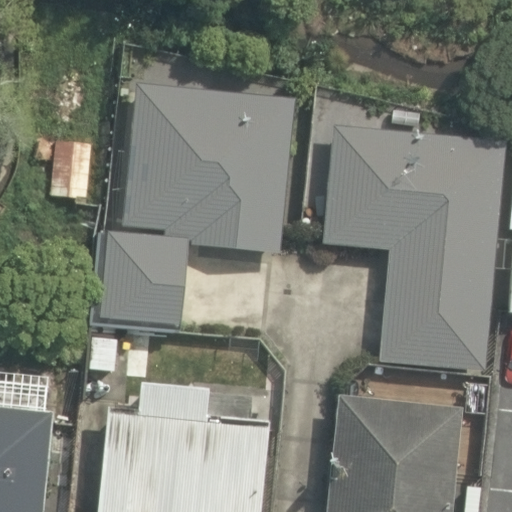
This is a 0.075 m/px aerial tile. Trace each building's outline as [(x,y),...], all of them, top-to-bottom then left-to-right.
[(290,84),(127,51),(92,350),(130,354),(132,334),(178,340),(190,237),(271,247),(290,84)] [(502,138),(330,123),(318,244),(385,249),(374,363),(485,375),(502,138)] [(131,415),(103,412),(93,511),(256,511),(263,438),(197,432),(201,383),(135,377),(131,415)] [(443,511),(453,407),(343,397),(332,511),(443,511)] [(0,511),(38,511),(49,410),(0,405),(0,511)]
